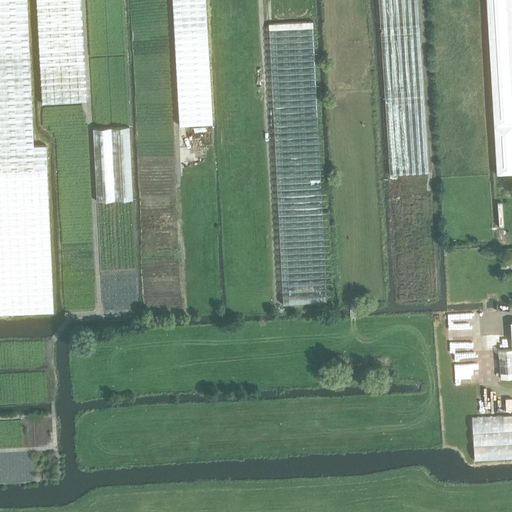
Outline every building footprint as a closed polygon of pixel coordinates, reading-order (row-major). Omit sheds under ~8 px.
[(0,0),(0,313),(54,312),(47,170),(46,145),(34,146),(27,37),(28,37),(26,0),(0,0)] [(36,0),(39,65),(41,103),(87,101),(85,62),(81,0),(36,0)] [(204,0),(172,0),(180,125),(211,123),(204,0)] [(429,172),(417,0),(378,0),(390,174),(429,172)] [(511,0),(486,0),(497,174),(511,173),(511,0)] [(313,21),(269,23),(282,304),(327,301),(313,21)] [(213,136),(213,135),(212,133),(212,131),(210,129),(209,128),(207,126),(205,126),(202,125),(198,126),(195,129),(193,132),(192,136),(193,139),(195,142),(198,144),(201,145),(204,145),(206,145),(209,143),(211,141),(212,139),(213,136)] [(511,348),(499,350),(499,355),(501,378),(511,377),(511,348)] [(511,458),(511,415),(472,418),(474,461),(511,458)]
